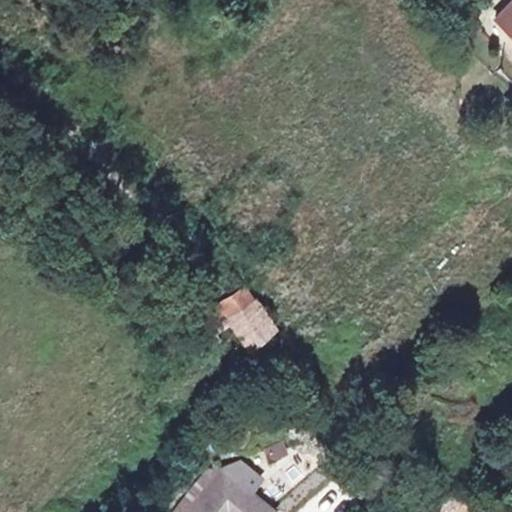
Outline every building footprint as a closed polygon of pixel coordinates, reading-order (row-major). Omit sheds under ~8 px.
[(206,313),(213,321),(233,302),(227,295),(206,313)] [(213,321),(219,328),(240,311),(233,302),(213,321)] [(219,328),(239,353),(260,331),(240,311),(219,328)] [(269,511),(229,473),(187,511),(269,511)] [(479,511),(444,501),(442,502),(440,503),(439,505),(438,507),(438,509),(438,510),(439,511),(438,511),(479,511)]
